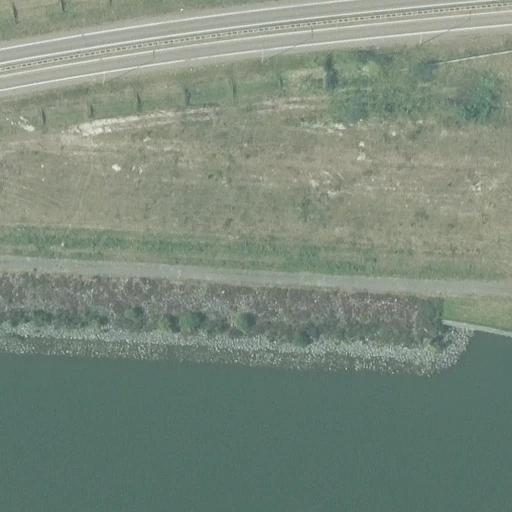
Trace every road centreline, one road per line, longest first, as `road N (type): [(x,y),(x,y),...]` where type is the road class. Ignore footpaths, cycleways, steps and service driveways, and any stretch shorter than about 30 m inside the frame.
road 1 (trunk): [(0,84),(309,37),(511,19)]
road 2 (trunk): [(427,0),(0,57)]
